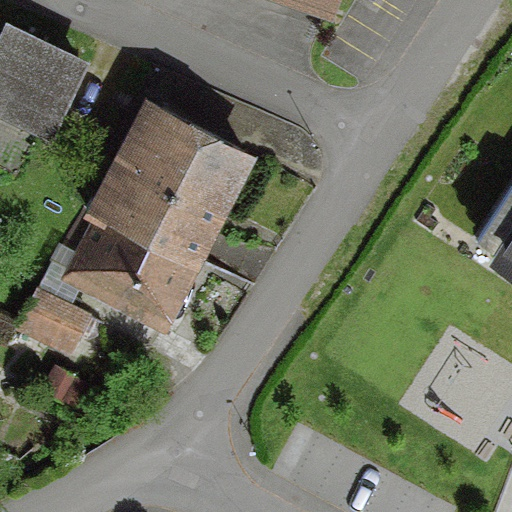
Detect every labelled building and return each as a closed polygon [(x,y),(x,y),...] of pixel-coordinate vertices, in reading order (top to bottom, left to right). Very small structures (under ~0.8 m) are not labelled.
[(0,105),(45,127),(75,64),(3,29),(2,32),(0,30),(0,105)] [(185,254),(239,151),(156,108),(140,139),(102,210),(185,254)] [(148,320),(185,254),(102,210),(66,276),(148,320)] [(511,237),(491,270),(511,282),(511,237)] [(33,332),(89,363),(108,329),(34,287),(15,322),(0,313),(0,354),(15,363),(33,332)]
